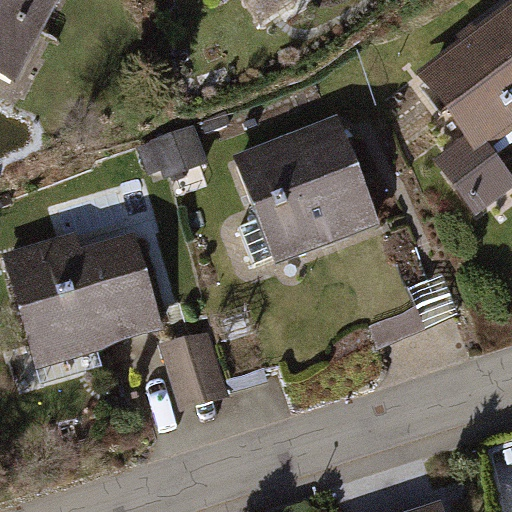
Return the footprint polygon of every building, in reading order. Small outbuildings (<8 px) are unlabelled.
[(70,0),(0,0),(0,86),(19,97),(70,0)] [(511,10),(420,81),(492,175),(511,159),(511,10)] [(341,120),(238,159),(282,276),(385,237),(341,120)] [(193,132),(154,146),(168,183),(207,169),(193,132)] [(40,383),(167,346),(137,244),(86,259),(81,240),(5,262),(40,383)] [(358,271),(385,344),(432,326),(404,254),(358,271)] [(209,340),(164,354),(184,418),(229,404),(209,340)]
